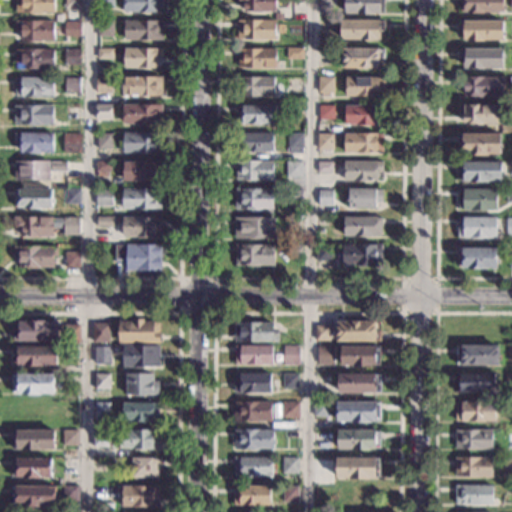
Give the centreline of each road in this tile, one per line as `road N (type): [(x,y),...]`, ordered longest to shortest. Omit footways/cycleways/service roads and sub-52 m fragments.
road 1 (residential): [(422,295),(423,0)]
road 2 (residential): [(202,0),(201,292)]
road 3 (residential): [(422,295),(201,292)]
road 4 (residential): [(201,292),(197,511)]
road 5 (residential): [(420,511),(422,295)]
road 6 (residential): [(201,292),(0,292)]
